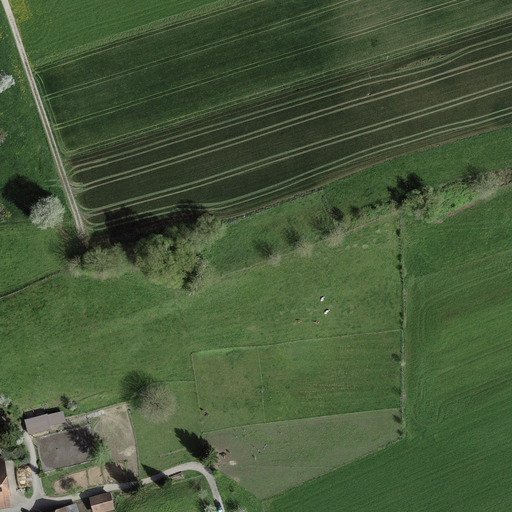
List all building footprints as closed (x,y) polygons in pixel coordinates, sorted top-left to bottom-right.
[(407,219),(412,228),(420,223),(415,215),(407,219)] [(24,418),(28,434),(51,428),(51,425),(66,421),(63,408),(24,418)] [(4,454),(0,454),(0,506),(12,505),(4,454)] [(110,490),(89,496),(93,511),(100,511),(114,508),(110,490)] [(79,511),(76,502),(43,511),(79,511)]
